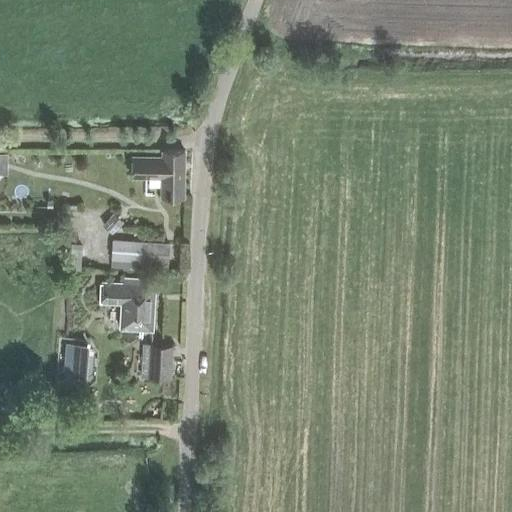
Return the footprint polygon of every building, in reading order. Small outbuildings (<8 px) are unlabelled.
[(0,148),(0,170),(10,171),(10,149),(0,148)] [(184,150),(162,150),(162,156),(132,155),(131,176),(161,176),(161,196),(183,196),(184,150)] [(114,212),(102,224),(111,233),(123,222),(114,212)] [(110,256),(130,258),(140,258),(139,265),(167,267),(169,240),(111,237),(110,256)] [(152,330),(155,279),(140,278),(122,278),(122,283),(101,282),(100,301),(121,302),(120,328),(152,330)] [(65,376),(91,377),(92,338),(66,338),(65,376)] [(170,377),(172,345),(143,344),(141,376),(170,377)] [(82,406),(79,411),(80,416),(84,420),(90,419),(93,414),(92,409),(88,406),(82,406)]
